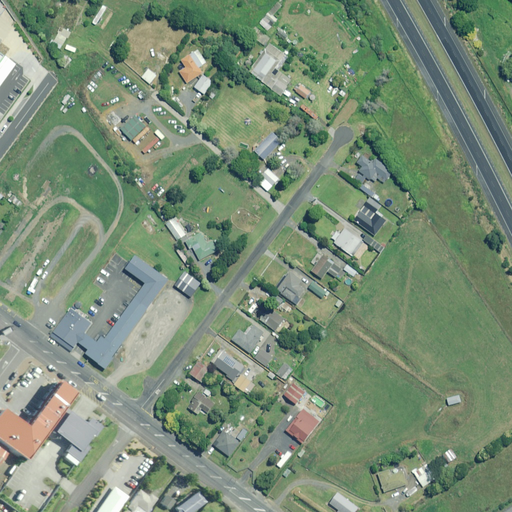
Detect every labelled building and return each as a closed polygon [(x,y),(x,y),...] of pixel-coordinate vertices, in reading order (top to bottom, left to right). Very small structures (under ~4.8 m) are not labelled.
[(281,6),(276,2),(268,12),(269,13),(266,18),(273,24),(276,19),(272,16),(281,6)] [(81,9),(70,4),(57,32),(52,45),(60,49),(66,38),(68,38),(81,9)] [(269,38),(254,27),(249,34),(264,46),(269,38)] [(288,35),(279,28),(275,34),(284,40),(288,35)] [(285,55),(268,43),(249,69),(252,72),(251,73),(281,95),(293,79),(280,70),(280,71),(275,68),(285,55)] [(0,67),(8,57),(9,56),(0,49),(0,67)] [(184,68),(178,71),(186,84),(203,74),(199,68),(205,64),(196,50),(180,61),(184,68)] [(72,61),(65,54),(61,58),(65,62),(62,65),(64,68),(72,61)] [(8,57),(0,67),(0,89),(18,64),(8,57)] [(213,82),(203,75),(194,87),(204,94),(213,82)] [(340,81),(335,75),(329,80),(334,86),(340,81)] [(310,92),(300,85),(295,91),(305,99),(310,92)] [(146,126),(135,115),(120,130),(130,141),(146,126)] [(282,141),(272,132),(254,151),(264,160),(282,141)] [(372,164),(362,155),(356,162),(363,168),(355,178),(361,183),(367,176),(374,182),(380,175),(386,180),(393,172),(376,159),(372,164)] [(278,178),(264,165),(252,178),(266,191),(278,178)] [(380,206),(371,199),(354,220),(374,236),(385,222),(374,213),(380,206)] [(185,235),(174,218),(165,224),(177,241),(185,235)] [(362,243),(344,229),(333,242),(352,257),(362,243)] [(204,239),(201,233),(185,241),(189,249),(192,247),(199,260),(217,251),(212,241),(204,245),(202,240),(204,239)] [(384,249),(366,235),(363,240),(380,254),(384,249)] [(89,354),(109,368),(174,281),(137,256),(131,264),(128,268),(149,284),(108,339),(105,336),(101,342),(90,335),(87,333),(93,324),(83,317),(73,310),(52,335),(74,351),(81,343),(83,344),(92,350),(89,354)] [(341,270),(323,256),(311,270),(322,279),(327,272),(335,278),(341,270)] [(357,271),(348,265),(345,270),(353,277),(357,271)] [(301,281),(289,272),(276,290),(295,304),(299,299),(297,298),(303,291),(297,286),(301,281)] [(326,293),(314,283),(309,288),(321,299),(326,293)] [(283,301),(274,294),(270,298),(279,305),(283,301)] [(289,307),(284,303),(281,307),(286,311),(289,307)] [(284,319),(271,309),(262,322),(275,332),(284,319)] [(264,335),(254,326),(246,336),(239,330),(231,340),(249,354),(264,335)] [(272,357),(261,348),(254,358),(265,366),(272,357)] [(243,367),(223,352),(214,365),(227,375),(226,376),(233,381),(243,367)] [(208,374),(195,365),(189,374),(202,383),(208,374)] [(288,369),(283,365),(276,374),(281,378),(288,369)] [(275,376),(265,369),(262,373),(272,380),(275,376)] [(255,385),(241,375),(234,385),(248,395),(255,385)] [(0,438),(24,456),(69,393),(56,383),(24,426),(3,411),(0,414),(0,438)] [(305,393),(295,385),(285,396),(295,404),(305,393)] [(214,404),(198,392),(187,407),(197,415),(201,409),(207,413),(214,404)] [(86,424),(65,409),(50,430),(70,444),(65,451),(68,453),(65,457),(75,464),(77,460),(79,461),(88,448),(85,445),(92,435),(95,437),(102,426),(90,418),(86,424)] [(319,422),(303,410),(287,431),(303,443),(319,422)] [(258,419),(249,412),(235,429),(242,435),(247,429),(249,431),(258,419)] [(239,444),(226,433),(222,438),(219,435),(215,440),(219,443),(216,447),(228,457),(239,444)] [(456,458),(450,449),(443,455),(449,463),(456,458)] [(430,469),(427,464),(413,473),(423,487),(431,482),(425,472),(430,469)] [(15,469),(10,465),(5,473),(10,476),(15,469)] [(390,476),(388,471),(377,475),(384,493),(406,484),(401,471),(390,476)] [(40,493),(18,477),(6,495),(27,511),(40,493)] [(59,489),(53,484),(48,490),(54,495),(59,489)] [(149,492),(140,486),(125,507),(130,511),(129,511),(144,511),(154,499),(147,494),(149,492)] [(108,488),(90,511),(112,511),(122,498),(108,488)] [(190,511),(203,502),(194,491),(173,509),(175,511),(190,511)] [(355,511),(358,508),(338,493),(329,504),(340,511),(355,511)] [(172,502),(164,496),(158,503),(166,510),(172,502)]
